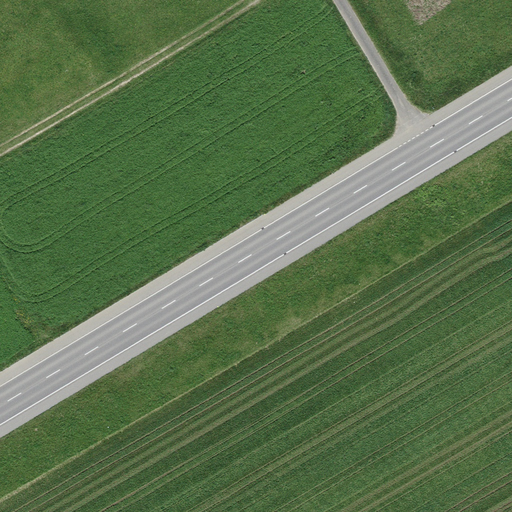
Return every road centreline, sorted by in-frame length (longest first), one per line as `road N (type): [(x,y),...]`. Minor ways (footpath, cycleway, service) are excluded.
road 1 (primary): [(0,405),(511,97)]
road 2 (track): [(0,151),(258,0)]
road 3 (track): [(338,0),(427,148)]
